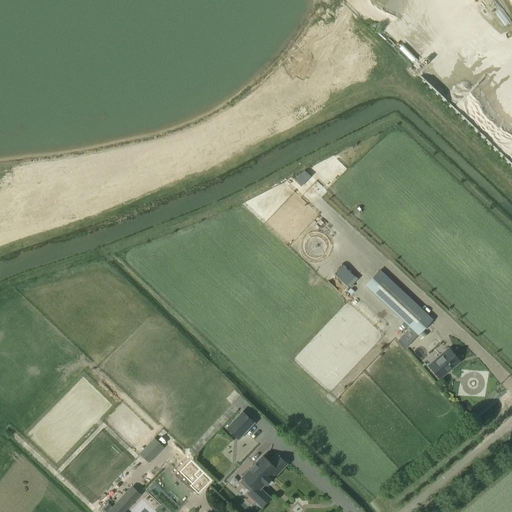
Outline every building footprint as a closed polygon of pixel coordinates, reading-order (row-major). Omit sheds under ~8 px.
[(307,169),(297,180),(303,186),(313,175),(307,169)] [(313,176),(305,184),(309,188),(317,179),(313,176)] [(308,254),(321,257),(323,243),(310,241),(308,254)] [(346,264),(337,274),(352,286),(360,277),(346,264)] [(396,313),(400,318),(418,334),(432,319),(380,270),(365,285),(396,313)] [(449,348),(429,365),(440,378),(439,377),(451,367),(452,368),(460,361),(449,348)] [(227,427),(237,436),(246,427),(248,429),(254,422),(242,411),(227,427)] [(154,438),(139,454),(149,463),(164,447),(154,438)] [(248,493),(262,506),(270,497),(260,488),(265,483),(266,484),(270,479),(269,478),(274,473),(276,475),(287,463),(279,456),(271,464),(262,455),(242,477),(243,478),(241,481),(246,486),(249,484),(253,488),(248,493)] [(125,508),(116,499),(102,511),(136,511),(144,505),(136,497),(125,508)]
